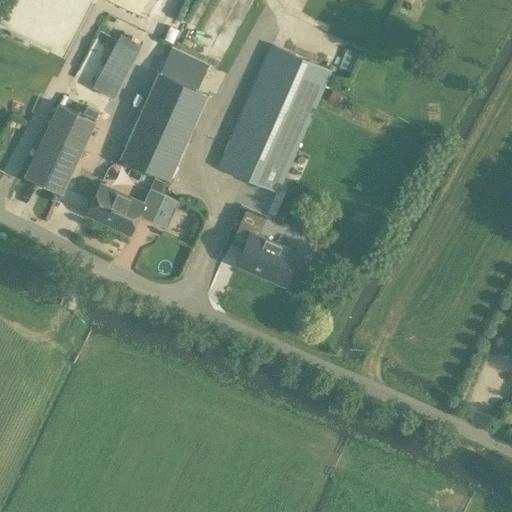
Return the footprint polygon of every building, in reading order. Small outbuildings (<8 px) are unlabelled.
[(423,22),(430,4),(420,0),(405,0),(400,13),(423,22)] [(115,33),(88,86),(109,97),(136,43),(115,33)] [(277,192),(331,69),(273,44),(219,166),(277,192)] [(167,49),(157,73),(196,90),(206,68),(167,49)] [(364,68),(359,86),(388,94),(393,76),(364,68)] [(58,103),(24,175),(62,193),(96,121),(58,103)] [(88,106),(85,113),(97,118),(99,112),(88,106)] [(126,143),(119,158),(168,179),(175,164),(126,143)] [(149,186),(143,199),(129,193),(131,188),(116,181),(113,186),(104,181),(88,215),(127,233),(136,214),(150,220),(163,193),(149,186)] [(284,283),(297,252),(257,235),(264,218),(245,210),(231,243),(243,248),(236,264),(284,283)]
